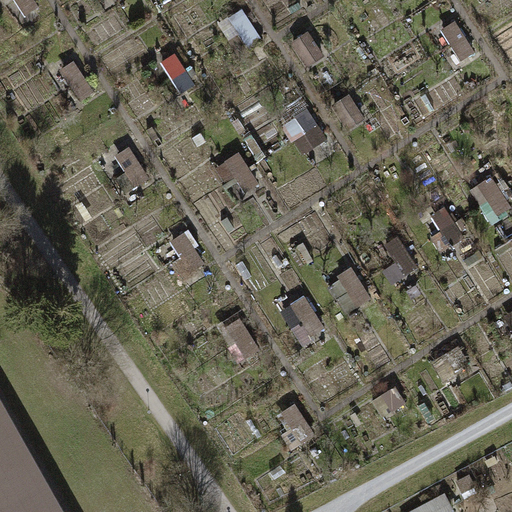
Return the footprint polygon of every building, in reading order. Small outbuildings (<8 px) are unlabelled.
[(33,0),(12,0),(24,16),(38,7),(33,0)] [(240,11),(226,20),(247,51),(261,41),(240,11)] [(452,21),(438,31),(459,61),(473,52),(452,21)] [(176,55),(162,65),(182,95),(196,86),(176,55)] [(73,61),(58,71),(79,101),(93,92),(73,61)] [(309,112),(286,130),(307,158),(331,141),(309,112)] [(128,150),(114,159),(135,190),(149,180),(128,150)] [(241,153),(227,163),(247,193),(261,184),(241,153)] [(491,176),(477,186),(498,216),(511,207),(491,176)] [(446,207),(432,217),(453,247),(467,238),(446,207)] [(185,236),(171,245),(191,276),(206,266),(185,236)] [(398,237),(384,246),(404,277),(418,267),(398,237)] [(353,267),(338,276),(359,307),(373,297),(353,267)] [(304,298),(290,307),(311,338),(325,328),(304,298)] [(238,319),(224,329),(244,359),(258,350),(238,319)] [(66,511),(0,394),(0,511),(66,511)] [(298,405),(280,415),(298,444),(316,433),(298,405)] [(456,511),(447,494),(409,511),(456,511)]
